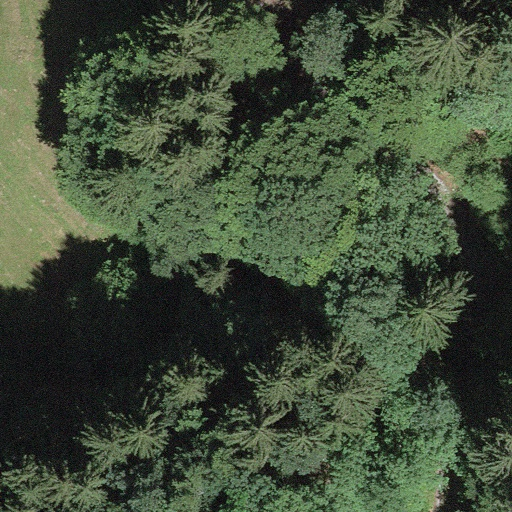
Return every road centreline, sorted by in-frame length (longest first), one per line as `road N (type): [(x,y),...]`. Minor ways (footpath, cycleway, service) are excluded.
road 1 (track): [(280,0),(439,172),(454,266),(430,390)]
road 2 (track): [(430,390),(437,511)]
